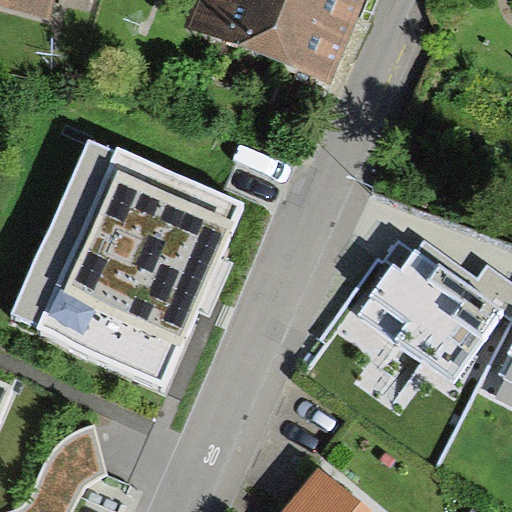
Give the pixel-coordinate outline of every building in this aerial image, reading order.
[(203,0),(192,27),(331,84),(365,0),(203,0)] [(4,330),(172,405),(262,204),(94,129),(4,330)] [(498,314),(414,254),(370,315),(454,375),(498,314)] [(0,456),(28,389),(0,376),(0,456)] [(352,511),(321,484),(296,511),(352,511)]
